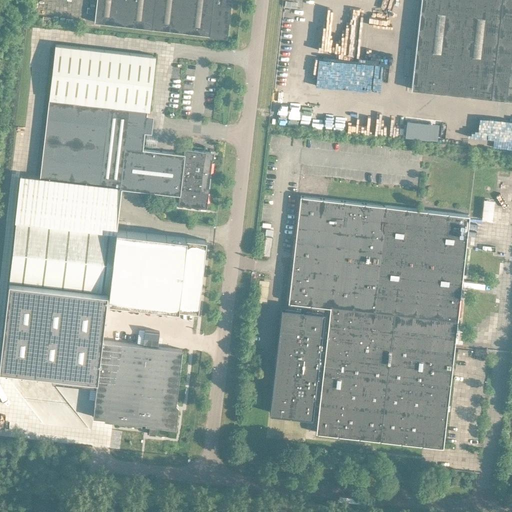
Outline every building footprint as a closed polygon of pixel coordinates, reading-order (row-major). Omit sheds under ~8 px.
[(209,41),(227,43),(232,0),(97,0),(95,26),(209,39),(209,41)] [(511,0),(422,0),(411,93),(511,104),(511,0)] [(56,49),(50,102),(40,182),(180,199),(179,209),(207,212),(213,164),(210,163),(211,156),(185,153),(185,158),(143,153),(148,114),(150,114),(156,60),(56,49)] [(301,200),(288,311),(282,311),(270,416),(313,421),(314,410),(319,411),(317,436),(443,451),(470,219),(301,200)] [(108,305),(199,316),(207,244),(117,234),(117,236),(17,224),(10,284),(108,295),(109,296),(108,305)] [(263,259),(271,260),(274,233),(267,233),(266,240),(263,259)] [(177,408),(183,353),(158,351),(160,335),(145,334),(144,349),(102,344),(108,295),(10,284),(10,285),(9,285),(0,366),(0,373),(6,381),(15,374),(22,383),(30,376),(37,385),(46,378),(98,384),(94,421),(105,422),(105,424),(105,423),(142,427),(142,428),(143,427),(146,427),(146,429),(147,429),(147,427),(151,428),(150,431),(157,432),(158,428),(174,430),(176,413),(179,411),(177,408)]
